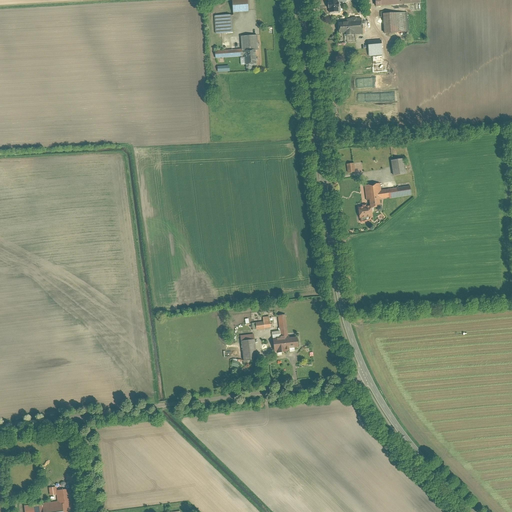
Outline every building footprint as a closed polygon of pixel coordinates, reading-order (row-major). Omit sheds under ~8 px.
[(249,0),(233,0),(235,12),(250,11),(249,0)] [(382,17),(385,17),(386,33),(408,31),(407,11),(395,12),(395,10),(381,11),(382,17)] [(232,14),(216,15),(217,33),(234,32),(232,14)] [(347,21),(340,22),(341,33),(347,32),(348,35),(356,34),(356,33),(364,32),(363,17),(347,18),(347,21)] [(260,50),(258,35),(242,37),(243,49),(244,56),(247,56),(248,69),(254,69),(253,65),(258,65),(257,50),(260,50)] [(382,40),(368,41),(369,56),(383,55),(382,40)] [(243,49),(216,51),(217,58),(244,56),(243,49)] [(405,158),(393,160),(395,175),(408,174),(405,158)] [(355,163),(348,164),(349,172),(356,171),(355,163)] [(381,183),(366,185),(368,199),(371,199),(372,206),(372,208),(382,207),(381,199),(384,198),(382,190),(381,183)] [(412,195),(411,186),(382,190),(384,198),(392,197),(392,198),(412,195)] [(360,208),(362,222),(370,221),(373,218),(372,216),(374,216),(372,208),(372,206),(368,206),(368,204),(364,205),(364,207),(360,208)] [(289,335),(286,315),(280,315),(283,336),(289,335)] [(265,321),(257,322),(258,329),(265,328),(265,321)] [(279,339),(275,340),(276,352),(279,351),(279,353),(288,352),(288,350),(291,350),(291,348),(300,347),(299,337),(292,338),(291,335),(289,335),(283,336),(283,337),(279,338),(279,339)] [(257,340),(243,341),(246,365),(259,363),(257,340)] [(57,487),(50,488),(51,495),(58,494),(57,487)] [(72,511),(70,490),(59,492),(60,502),(27,506),(27,511),(72,511)]
